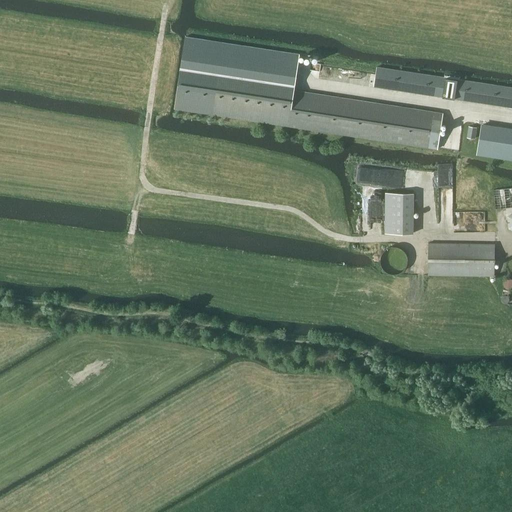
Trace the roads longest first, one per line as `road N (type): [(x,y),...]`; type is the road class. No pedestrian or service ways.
road 1 (track): [(150,187),(291,208),(362,238)]
road 2 (track): [(166,3),(142,170),(150,187)]
